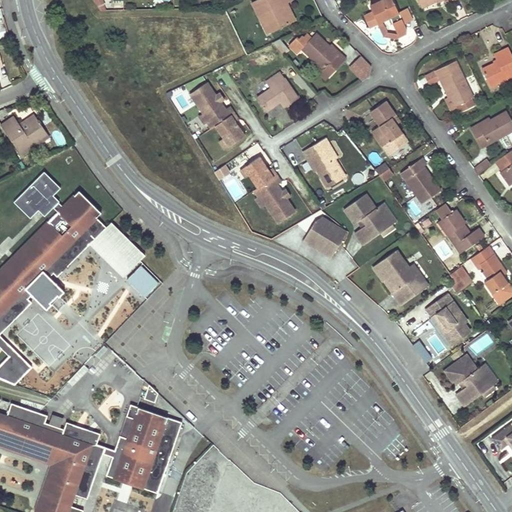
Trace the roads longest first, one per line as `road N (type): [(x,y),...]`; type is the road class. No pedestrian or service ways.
road 1 (tertiary): [(53,70),(140,193),(212,239),(279,265),(372,339),(497,511)]
road 2 (residential): [(511,238),(388,69)]
road 3 (residential): [(388,69),(269,145)]
road 4 (residential): [(388,69),(511,7)]
